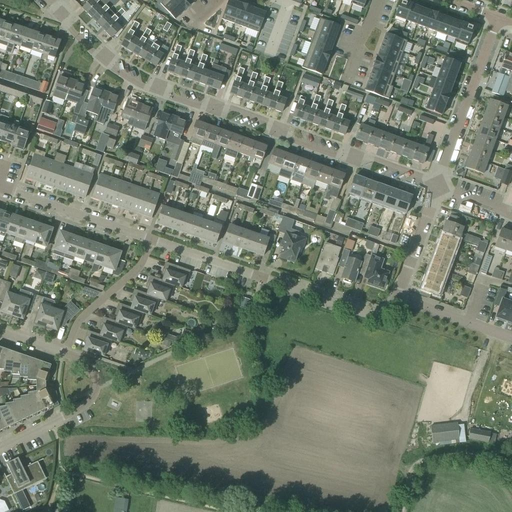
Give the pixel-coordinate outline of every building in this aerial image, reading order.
[(90,0),(81,9),(91,20),(105,6),(111,0),(90,0)] [(173,0),(164,0),(160,4),(175,20),(184,11),(173,0)] [(191,0),(173,0),(184,11),(185,11),(194,3),(193,3),(194,2),(191,0)] [(234,24),(241,4),(229,0),(228,0),(221,20),(234,24)] [(352,2),(351,5),(363,9),(366,0),(354,0),(353,2),(352,2)] [(394,17),(393,20),(405,25),(406,22),(405,21),(411,5),(412,6),(412,5),(400,1),(394,17)] [(241,4),(234,24),(246,29),(253,9),(253,8),(242,4),(241,4)] [(411,5),(405,21),(406,22),(415,25),(421,9),(412,6),(411,5)] [(114,16),(105,6),(91,20),(100,29),(110,20),(114,16)] [(121,9),(114,16),(118,20),(125,13),(121,9)] [(253,9),(246,29),(258,34),(266,13),(253,9)] [(421,9),(415,25),(426,29),(432,13),(431,13),(421,9)] [(432,13),(426,29),(436,33),(442,17),(443,17),(443,16),(432,12),(431,13),(432,13)] [(114,24),(118,20),(114,16),(110,20),(100,29),(110,39),(119,30),(114,24)] [(442,17),(436,33),(447,37),(453,21),(443,17),(442,17)] [(319,19),(315,32),(335,39),(340,27),(319,19)] [(453,21),(447,37),(456,40),(457,41),(463,24),(462,24),(453,21)] [(13,26),(1,22),(0,25),(0,45),(6,47),(7,44),(13,26)] [(119,47),(131,54),(138,42),(131,38),(138,25),(134,23),(119,47)] [(167,23),(162,31),(166,33),(171,26),(167,23)] [(456,40),(455,43),(467,48),(474,28),(462,23),(462,24),(463,24),(457,41),(456,40)] [(13,26),(7,44),(8,44),(5,53),(11,55),(14,46),(18,48),(24,30),(13,26)] [(143,35),(138,42),(131,54),(143,61),(150,49),(143,45),(151,32),(146,29),(143,35)] [(24,30),(18,48),(30,51),(36,34),(24,30)] [(315,32),(310,44),(331,51),(335,39),(315,32)] [(36,34),(30,51),(41,55),(47,37),(36,34)] [(386,34),(381,46),(402,54),(407,42),(386,34)] [(59,41),(47,37),(41,55),(39,60),(45,62),(46,57),(53,59),(59,41)] [(155,41),(150,49),(143,61),(154,68),(157,63),(161,56),(156,53),(161,45),(155,41)] [(218,50),(235,56),(237,50),(220,44),(218,50)] [(310,44),(306,56),(326,63),(327,63),(331,52),(330,52),(331,51),(310,44)] [(166,73),(178,77),(183,64),(176,62),(181,48),(176,46),(171,59),(166,73)] [(377,57),(377,58),(398,65),(402,54),(381,46),(377,57)] [(186,60),(191,62),(192,59),(194,52),(189,51),(186,60)] [(505,71),(503,77),(498,75),(493,88),(492,92),(503,96),(504,92),(505,93),(507,86),(511,73),(511,56),(506,54),(500,69),(505,71)] [(202,55),(199,64),(204,66),(207,57),(202,55)] [(306,56),(301,68),(322,76),(326,63),(306,56)] [(376,57),(372,68),(373,68),(373,69),(394,77),(398,65),(377,58),(377,57),(376,57)] [(444,59),(440,69),(456,75),(460,65),(444,59)] [(183,64),(178,77),(191,82),(196,69),(189,67),(191,62),(186,60),(184,65),(183,64)] [(196,69),(191,82),(204,86),(208,74),(202,71),(204,66),(199,64),(197,69),(196,69)] [(217,91),(222,77),(225,70),(225,69),(213,65),(209,74),(208,74),(204,86),(217,91)] [(275,70),(268,67),(266,73),(272,76),(275,70)] [(0,79),(7,82),(10,74),(10,73),(0,68),(0,79)] [(373,69),(369,80),(390,88),(390,87),(394,77),(373,69)] [(440,69),(436,79),(452,85),(456,75),(440,69)] [(254,84),(257,75),(252,73),(250,80),(249,82),(254,84)] [(16,76),(10,74),(7,82),(19,86),(22,78),(16,76)] [(309,86),(312,78),(304,75),(300,83),(309,86)] [(64,99),(71,81),(59,77),(52,95),(64,99)] [(22,78),(19,86),(30,90),(33,82),(32,81),(22,78)] [(229,95),(241,100),(246,87),(239,85),(241,79),(236,78),(234,83),(233,83),(229,95)] [(265,78),(262,87),(266,89),(270,80),(265,78)] [(436,79),(433,90),(449,95),(452,85),(436,79)] [(369,80),(365,91),(388,100),(392,88),(390,87),(390,88),(369,80)] [(33,82),(30,90),(38,92),(41,84),(32,81),(33,82)] [(75,125),(83,104),(87,92),(81,90),(83,86),(71,81),(64,99),(65,100),(65,101),(76,105),(71,120),(72,120),(71,123),(75,125)] [(247,87),(246,87),(241,100),(254,104),(258,92),(252,89),(254,84),(249,82),(247,87)] [(271,96),(267,109),(280,113),(284,101),(276,98),(282,83),(276,82),(271,96)] [(332,89),(338,91),(340,85),(334,82),(332,89)] [(39,92),(39,93),(44,94),(48,84),(43,83),(39,92)] [(296,96),(302,97),(304,85),(298,84),(296,96)] [(4,93),(4,94),(15,97),(18,89),(6,85),(3,93),(4,93)] [(254,104),(267,109),(271,96),(265,94),(266,89),(262,87),(260,92),(258,92),(254,104)] [(26,101),(29,93),(18,89),(15,97),(26,101)] [(75,125),(73,132),(83,136),(88,123),(84,121),(86,116),(85,116),(86,113),(96,116),(104,93),(93,89),(87,105),(83,104),(75,125)] [(433,90),(429,100),(445,106),(450,95),(449,95),(433,90)] [(26,101),(35,104),(38,96),(29,93),(26,101)] [(117,98),(104,93),(96,116),(97,117),(95,123),(103,126),(107,114),(110,115),(117,98)] [(310,110),(309,110),(305,122),(318,127),(322,114),(315,112),(320,97),(315,96),(310,110)] [(373,106),(374,103),(375,99),(367,96),(364,103),(373,106)] [(299,97),(292,118),(305,122),(309,110),(302,107),(306,99),(299,97)] [(489,101),(487,106),(490,107),(487,113),(503,119),(507,107),(508,103),(493,98),(492,102),(489,101)] [(323,115),(322,114),(318,127),(330,131),(335,119),(328,116),(333,102),(328,100),(323,115)] [(429,100),(425,110),(441,116),(445,106),(429,100)] [(122,116),(121,119),(128,122),(127,125),(131,127),(139,106),(127,101),(121,116),(122,116)] [(48,115),(52,104),(46,102),(42,113),(48,115)] [(373,106),(372,109),(379,112),(380,106),(374,103),(373,106)] [(151,110),(139,106),(131,127),(143,131),(151,110)] [(503,119),(485,112),(483,117),(485,118),(483,124),(481,123),(481,124),(498,130),(503,119)] [(152,138),(165,142),(168,132),(167,132),(172,118),(160,114),(152,138)] [(336,119),(335,119),(330,131),(343,136),(348,124),(340,121),(342,116),(338,114),(336,119)] [(185,122),(172,118),(167,132),(168,132),(165,142),(169,144),(172,134),(180,136),(185,122)] [(366,146),(367,144),(372,130),(375,123),(369,120),(366,128),(360,126),(355,140),(362,142),(361,144),(366,146)] [(17,129),(18,129),(20,123),(14,121),(12,127),(6,125),(0,141),(0,142),(5,144),(6,141),(12,143),(11,146),(17,129)] [(40,121),(36,130),(45,133),(51,136),(54,127),(54,126),(40,121)] [(190,138),(188,143),(200,148),(201,146),(202,142),(201,142),(207,126),(195,122),(190,138)] [(107,124),(104,135),(109,137),(113,126),(107,124)] [(402,124),(401,130),(408,132),(410,126),(402,124)] [(498,130),(481,124),(479,129),(481,130),(479,136),(477,135),(494,141),(498,130)] [(109,137),(105,147),(112,150),(116,139),(115,138),(119,128),(113,126),(109,137)] [(218,131),(207,126),(201,142),(202,142),(201,146),(212,150),(214,146),(213,146),(218,131)] [(53,136),(59,139),(62,132),(61,130),(56,128),(53,136)] [(17,129),(11,146),(16,148),(16,149),(22,151),(29,133),(18,129),(17,129)] [(383,134),(372,130),(367,144),(373,146),(372,148),(377,150),(378,148),(383,134)] [(225,150),(230,135),(218,131),(213,146),(214,146),(212,150),(209,158),(215,160),(220,148),(225,150)] [(388,154),(389,152),(394,138),(383,134),(378,148),(384,150),(383,152),(388,154)] [(230,135),(225,150),(223,155),(235,159),(237,154),(236,154),(242,139),(230,135)] [(423,148),(416,146),(411,160),(418,162),(417,164),(422,166),(423,164),(424,162),(430,164),(434,152),(428,150),(433,136),(428,135),(423,148)] [(473,146),(490,153),(494,141),(477,135),(475,140),(477,141),(475,147),(473,146)] [(142,149),(146,138),(141,136),(137,147),(142,149)] [(146,138),(142,149),(149,151),(153,140),(146,138)] [(400,156),(405,142),(394,138),(389,152),(395,154),(394,156),(399,158),(400,156)] [(236,154),(237,154),(248,158),(254,143),(242,139),(236,154)] [(175,146),(170,160),(176,162),(183,143),(183,142),(178,140),(175,146)] [(411,162),(411,160),(416,146),(405,142),(400,156),(406,158),(405,160),(411,162)] [(254,143),(248,158),(247,161),(253,163),(254,160),(260,163),(266,147),(254,143)] [(469,157),(486,164),(490,153),(473,146),(471,151),(473,152),(471,158),(469,157)] [(268,166),(280,170),(285,154),(284,154),(285,152),(279,150),(278,152),(273,150),(268,166)] [(277,176),(289,180),(297,159),(285,154),(280,170),(277,176)] [(130,163),(136,165),(139,157),(132,155),(130,163)] [(35,182),(43,159),(33,156),(25,179),(35,182)] [(463,169),(482,175),(486,164),(469,157),(467,162),(465,161),(463,169)] [(45,185),(53,163),(43,159),(35,182),(45,185)] [(308,163),(297,159),(289,180),(301,185),(308,163)] [(158,160),(155,171),(163,174),(165,168),(167,163),(158,160)] [(55,189),(62,166),(53,163),(45,185),(55,189)] [(171,177),(177,179),(188,183),(189,178),(178,174),(181,165),(176,163),(175,166),(171,177)] [(308,163),(301,185),(312,189),(315,182),(320,167),(308,163)] [(6,166),(2,175),(10,178),(14,169),(6,166)] [(55,189),(64,192),(72,169),(62,166),(55,189)] [(320,167),(315,182),(326,186),(332,171),(320,167)] [(497,168),(493,179),(500,181),(504,170),(497,168)] [(74,195),(82,173),(72,169),(64,192),(74,195)] [(511,173),(504,170),(500,181),(499,184),(507,187),(511,173)] [(332,171),(326,186),(327,186),(322,199),(328,201),(330,196),(335,198),(338,190),(344,175),(332,171)] [(92,176),(82,173),(74,195),(84,199),(92,176)] [(200,182),(202,177),(191,174),(189,178),(188,183),(195,186),(199,187),(201,183),(200,182)] [(92,198),(102,202),(110,179),(100,176),(92,198)] [(162,187),(168,190),(173,179),(167,176),(162,187)] [(212,186),(213,181),(202,177),(200,182),(201,183),(212,186)] [(354,177),(348,194),(359,199),(366,181),(361,180),(360,182),(354,180),(355,177),(354,177)] [(102,202),(112,205),(119,182),(110,179),(102,202)] [(213,181),(212,186),(224,190),(226,186),(213,181)] [(366,181),(359,199),(371,203),(377,185),(372,184),(371,186),(365,184),(366,181)] [(112,205),(121,208),(129,186),(119,182),(112,205)] [(251,200),(256,187),(250,185),(245,200),(249,201),(249,199),(251,200)] [(382,207),(388,189),(383,188),(382,190),(376,188),(377,185),(371,203),(382,207)] [(131,212),(139,189),(129,186),(121,208),(131,212)] [(226,186),(224,190),(236,194),(238,190),(226,186)] [(256,187),(251,200),(256,202),(261,189),(256,187)] [(141,215),(148,192),(139,189),(131,212),(141,215)] [(388,189),(382,207),(380,212),(385,214),(387,209),(393,211),(399,193),(395,192),(394,194),(388,192),(389,189),(388,189)] [(148,192),(141,215),(151,218),(158,196),(148,192)] [(405,215),(411,198),(406,196),(405,198),(399,196),(400,194),(399,193),(393,211),(405,215)] [(279,209),(280,204),(269,200),(267,205),(279,209)] [(280,204),(279,209),(291,213),(292,208),(280,204)] [(213,217),(223,219),(225,208),(216,206),(213,217)] [(166,228),(172,211),(162,207),(156,224),(166,228)] [(304,211),(292,208),(291,213),(302,217),(304,211)] [(176,231),(182,214),(172,211),(166,228),(176,231)] [(314,215),(304,211),(302,217),(314,221),(316,215),(314,215)] [(334,213),(328,211),(324,224),(329,226),(330,222),(332,223),(336,213),(334,212),(334,213)] [(0,236),(4,238),(5,234),(11,216),(2,213),(0,218),(0,236)] [(185,234),(191,217),(182,214),(176,231),(185,234)] [(445,221),(443,226),(446,227),(443,233),(459,239),(477,246),(479,241),(479,240),(480,239),(466,235),(466,236),(460,234),(463,227),(459,226),(461,220),(450,215),(447,221),(445,221)] [(11,216),(5,234),(15,238),(21,219),(11,216)] [(195,238),(201,221),(191,217),(185,234),(195,238)] [(21,219),(15,238),(13,242),(23,246),(24,241),(31,223),(21,219)] [(301,247),(304,240),(296,237),(298,232),(290,230),(292,223),(282,219),(277,233),(285,236),(282,243),(283,243),(282,247),(283,247),(280,257),(287,259),(287,261),(294,263),(297,253),(296,252),(298,246),(301,247)] [(352,220),(349,228),(354,230),(357,222),(352,220)] [(201,221),(195,238),(205,241),(211,224),(201,221)] [(31,223),(24,241),(34,244),(40,226),(31,223)] [(221,227),(211,224),(205,241),(215,244),(221,227)] [(40,226),(34,244),(45,248),(52,230),(40,226)] [(233,246),(239,229),(229,226),(223,243),(233,246)] [(239,229),(233,246),(243,250),(248,233),(239,229)] [(374,229),(371,236),(377,238),(379,230),(374,229)] [(500,230),(494,247),(506,252),(511,234),(507,233),(506,235),(500,233),(501,230),(500,230)] [(63,258),(70,236),(59,232),(52,255),(63,258)] [(437,243),(437,244),(454,250),(459,239),(443,233),(441,232),(439,237),(442,238),(439,244),(437,243)] [(248,233),(243,250),(252,253),(258,236),(248,233)] [(394,245),(397,237),(392,235),(389,243),(394,245)] [(80,239),(70,236),(63,258),(72,262),(74,258),(80,239)] [(252,253),(262,256),(268,239),(258,236),(252,253)] [(89,243),(80,239),(74,258),(83,261),(89,243)] [(366,241),(364,246),(366,250),(371,252),(374,244),(366,241)] [(99,246),(89,243),(83,261),(93,264),(99,246)] [(340,248),(325,243),(321,253),(320,253),(314,269),(332,275),(338,259),(337,258),(340,248)] [(433,254),(433,255),(450,261),(454,250),(437,244),(435,248),(437,249),(435,255),(433,254)] [(109,249),(99,246),(93,264),(90,273),(92,274),(97,273),(99,266),(102,267),(109,249)] [(477,246),(475,251),(483,254),(485,249),(477,246)] [(124,263),(118,260),(120,253),(109,249),(102,267),(113,271),(112,275),(117,277),(120,274),(124,263)] [(361,263),(347,258),(349,251),(343,249),(338,264),(344,266),(340,278),(343,279),(342,282),(350,284),(350,282),(354,283),(361,263)] [(362,263),(360,269),(366,271),(365,276),(369,278),(368,283),(370,284),(371,286),(378,288),(379,287),(382,288),(383,287),(385,286),(387,282),(385,280),(387,273),(379,270),(382,260),(365,255),(362,263)] [(429,266),(446,273),(450,261),(433,255),(431,260),(433,261),(431,267),(429,266)] [(480,275),(485,276),(491,257),(487,256),(480,275)] [(41,258),(40,263),(55,267),(56,262),(41,258)] [(165,271),(162,281),(162,282),(171,285),(181,289),(187,271),(165,263),(163,270),(165,271)] [(425,277),(442,284),(446,273),(429,266),(427,271),(429,272),(427,278),(425,277)] [(57,276),(58,272),(44,267),(42,271),(57,276)] [(469,268),(467,274),(475,277),(477,271),(469,268)] [(76,282),(77,278),(79,272),(73,270),(69,280),(76,282)] [(510,285),(511,278),(511,272),(506,270),(502,282),(510,285)] [(150,285),(146,295),(156,299),(165,302),(171,285),(162,282),(162,281),(149,277),(147,284),(150,285)] [(420,289),(438,295),(442,284),(425,277),(423,282),(425,283),(423,289),(421,288),(420,289)] [(4,282),(0,293),(0,298),(4,300),(0,313),(2,313),(1,315),(9,317),(9,316),(11,316),(18,298),(7,294),(10,285),(4,282)] [(93,298),(94,292),(83,288),(81,294),(93,298)] [(506,291),(499,289),(493,306),(499,308),(496,318),(496,320),(503,322),(504,321),(506,322),(511,305),(511,304),(502,301),(506,291)] [(469,293),(461,290),(459,296),(467,299),(469,293)] [(20,291),(18,298),(11,316),(13,317),(13,319),(20,321),(21,320),(22,320),(27,308),(32,310),(37,297),(20,291)] [(150,316),(156,299),(146,295),(134,291),(131,298),(134,299),(131,309),(140,312),(140,313),(150,316)] [(43,327),(45,328),(52,309),(54,303),(37,297),(32,310),(38,312),(34,324),(36,325),(35,327),(43,329),(43,327)] [(243,298),(240,309),(246,311),(249,300),(243,298)] [(52,309),(45,328),(47,329),(47,330),(54,333),(55,331),(56,332),(59,324),(64,325),(66,320),(67,321),(77,311),(70,304),(63,311),(62,313),(52,309)] [(134,330),(140,313),(140,312),(131,309),(118,304),(116,312),(119,312),(115,322),(115,323),(125,326),(124,326),(134,330)] [(221,316),(231,320),(235,316),(237,312),(224,308),(221,316)] [(103,326),(100,336),(99,337),(109,340),(119,344),(124,326),(125,326),(115,323),(115,322),(103,318),(100,325),(103,326)] [(183,330),(181,337),(188,340),(191,332),(183,330)] [(85,339),(87,340),(84,351),(103,357),(109,340),(99,337),(100,336),(87,332),(85,339)] [(3,373),(4,373),(11,352),(9,350),(7,351),(3,349),(0,357),(0,370),(3,370),(3,373)] [(153,356),(136,350),(134,355),(147,360),(147,359),(149,359),(152,358),(153,356)] [(11,352),(4,373),(11,373),(11,376),(12,376),(19,355),(17,352),(15,354),(11,352)] [(19,355),(12,376),(19,376),(19,378),(20,378),(27,358),(25,355),(23,356),(19,355)] [(27,358),(20,378),(27,379),(27,381),(35,360),(33,358),(31,359),(27,358)] [(36,381),(42,363),(41,361),(39,362),(35,360),(27,381),(36,381)] [(42,363),(36,381),(36,387),(45,386),(45,383),(51,366),(50,366),(49,363),(47,365),(42,363)] [(36,387),(37,393),(36,393),(45,410),(49,408),(52,409),(53,406),(46,390),(45,386),(36,387)] [(44,413),(45,410),(36,393),(28,394),(38,414),(42,412),(44,413)] [(28,396),(21,398),(30,417),(34,415),(37,416),(38,414),(28,394),(28,396)] [(13,401),(23,421),(27,419),(29,420),(30,417),(21,398),(20,398),(21,400),(13,401)] [(6,405),(15,425),(19,423),(21,424),(23,421),(13,401),(13,404),(6,405)] [(15,425),(6,405),(5,405),(6,407),(0,408),(0,412),(7,428),(12,426),(14,427),(15,425)] [(432,443),(458,440),(456,423),(448,424),(448,426),(430,428),(430,426),(430,427),(432,443)] [(470,429),(468,439),(487,443),(489,433),(470,429)] [(9,484),(4,475),(14,496),(24,491),(22,488),(42,478),(41,475),(36,464),(43,460),(23,469),(18,459),(6,465),(14,481),(9,484)] [(116,499),(113,511),(125,511),(128,500),(116,499)] [(0,511),(7,511),(9,511),(4,502),(0,500),(0,511)]
